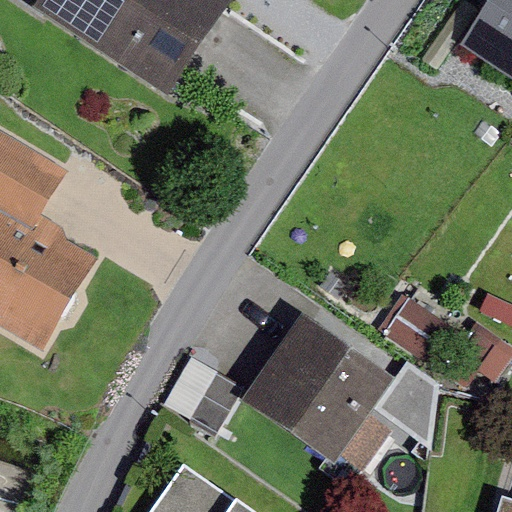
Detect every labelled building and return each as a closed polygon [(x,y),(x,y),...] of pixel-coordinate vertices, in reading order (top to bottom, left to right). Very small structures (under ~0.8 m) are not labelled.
[(234,0),(44,0),(40,8),(175,94),(234,0)] [(511,0),(507,0),(479,39),(511,63),(511,0)] [(110,263),(44,221),(75,173),(0,125),(0,318),(53,352),(110,263)] [(402,383),(303,319),(246,408),(344,472),(402,383)] [(198,348),(174,392),(224,419),(247,375),(198,348)] [(0,511),(33,511),(50,470),(0,454),(0,511)] [(263,511),(192,463),(157,511),(263,511)]
